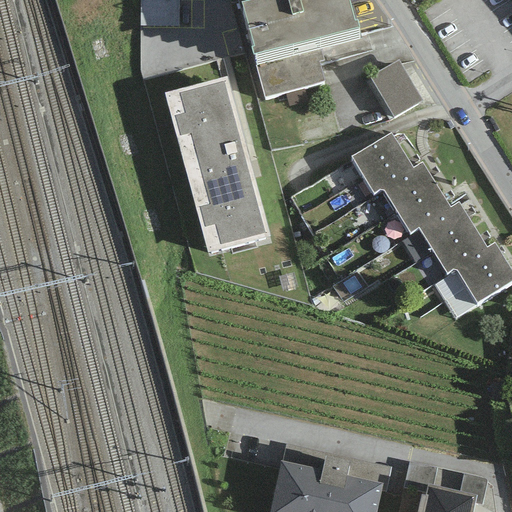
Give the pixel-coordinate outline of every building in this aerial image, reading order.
[(143,0),(143,39),(183,39),(182,0),(143,0)] [(256,66),(264,98),(325,82),(321,64),(371,51),(367,33),(360,34),(357,22),(354,22),(347,0),(251,0),(242,3),(253,46),(250,46),(253,55),(255,55),(258,65),(256,66)] [(402,71),(371,88),(393,130),(424,113),(402,71)] [(271,236),(227,76),(164,93),(208,253),(271,236)] [(456,270),(477,303),(511,281),(511,269),(494,243),(487,248),(459,202),(450,207),(422,163),(413,168),(391,134),(351,157),(373,194),(379,190),(383,190),(410,232),(419,227),(447,273),(453,270),(456,270)] [(429,485),(433,486),(437,468),(409,462),(403,488),(426,494),(429,485)] [(267,511),(375,511),(379,494),(276,472),(267,511)] [(485,479),(464,474),(460,492),(477,496),(475,503),(482,505),(487,484),(487,481),(485,479)] [(426,494),(422,511),(473,511),(475,503),(477,496),(460,492),(433,486),(429,485),(426,494)]
